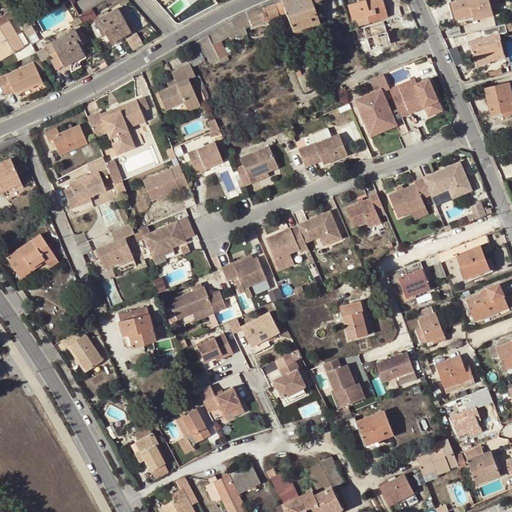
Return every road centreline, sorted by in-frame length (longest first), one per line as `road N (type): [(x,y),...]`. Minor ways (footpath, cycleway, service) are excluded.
road 1 (residential): [(118,505),(217,453),(329,446),(343,457),(357,511)]
road 2 (residential): [(204,233),(469,131)]
road 3 (tertiary): [(0,309),(118,505)]
road 4 (residential): [(94,309),(17,119)]
road 5 (unclassified): [(172,39),(17,119)]
road 6 (unknown): [(502,213),(351,277)]
road 7 (unclassified): [(415,0),(469,131)]
